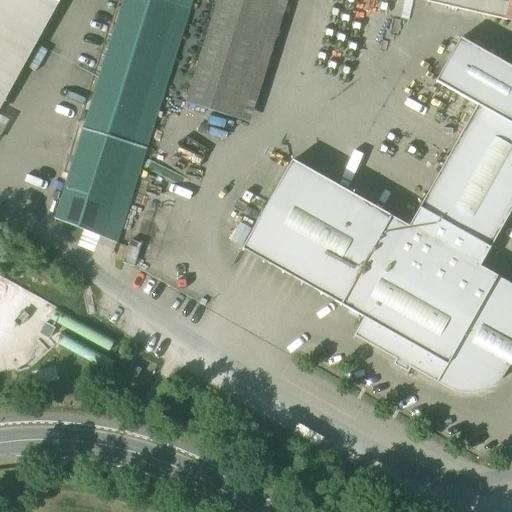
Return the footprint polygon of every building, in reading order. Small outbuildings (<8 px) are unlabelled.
[(0,0),(0,89),(49,0),(0,0)] [(196,0),(126,0),(63,223),(127,242),(196,0)] [(285,0),(216,0),(184,104),(247,123),(285,0)] [(511,0),(409,0),(486,16),(511,21),(511,0)] [(432,82),(479,110),(408,233),(293,166),(244,249),(442,363),(490,280),(472,270),(511,200),(511,66),(473,44),(459,36),(432,82)] [(511,295),(490,280),(442,363),(430,386),(455,397),(473,397),(494,388),(508,371),(511,363),(511,295)]
